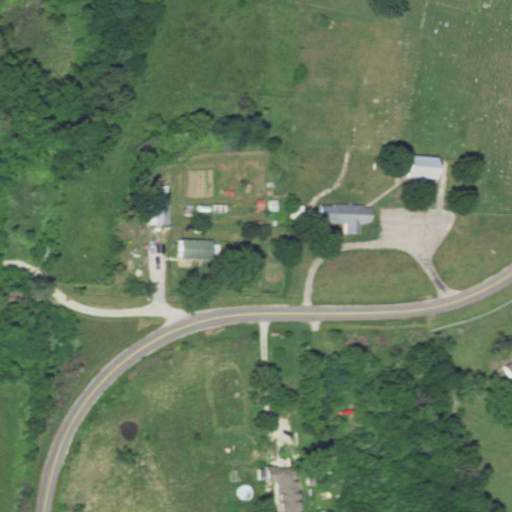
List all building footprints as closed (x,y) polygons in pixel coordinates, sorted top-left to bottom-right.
[(405,178),(435,178),(435,156),(405,156),(405,178)] [(144,225),(165,225),(165,185),(144,185),(144,225)] [(341,234),(356,234),(356,223),(367,224),(367,205),(316,204),(315,222),(342,223),(341,234)] [(214,240),(176,240),(176,259),(214,259),(214,240)] [(46,260),(46,246),(36,246),(36,260),(46,260)] [(0,306),(17,307),(17,291),(0,291),(0,306)] [(511,384),(511,363),(503,369),(511,384)] [(292,511),(293,468),(259,468),(259,481),(274,482),(273,511),(292,511)]
